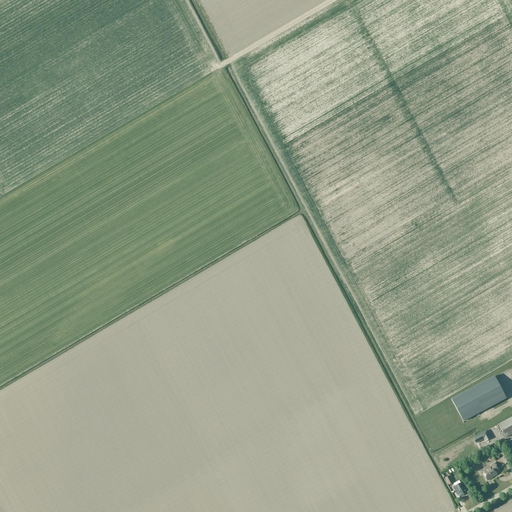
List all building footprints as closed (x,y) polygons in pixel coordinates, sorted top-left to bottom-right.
[(479,413),(506,399),(495,376),(452,399),(464,421),(477,414),(477,416),(480,414),(479,413)] [(511,434),(511,417),(498,424),(505,438),(511,434)] [(491,438),(487,430),(473,438),(476,444),(484,439),(485,442),(491,438)] [(495,472),(498,470),(494,464),(491,466),(492,467),(489,469),(489,468),(486,470),(488,473),(485,475),(483,471),(482,471),(487,480),(492,478),(492,477),(496,474),(495,472)] [(461,483),(453,488),(456,493),(458,492),(461,497),(467,493),(461,483)]
